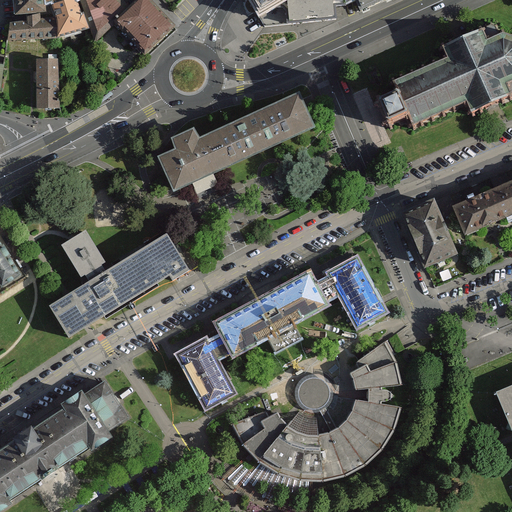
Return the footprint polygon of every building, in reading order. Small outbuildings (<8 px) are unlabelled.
[(18,0),(21,26),(13,26),(13,49),(66,46),(65,23),(50,25),(48,0),(18,0)] [(177,30),(148,0),(146,0),(115,29),(144,60),(177,30)] [(268,24),(286,25),(285,0),(239,0),(236,6),(250,33),(267,30),(268,24)] [(344,4),(352,0),(285,0),(286,25),(334,22),(334,4),(344,4)] [(353,0),(360,15),(392,0),(353,0)] [(448,57),(394,80),(399,92),(380,99),(390,121),(408,114),(413,123),(467,100),(472,113),(511,96),(507,84),(511,81),(511,35),(505,34),(488,41),(482,27),(442,44),(448,57)] [(63,59),(39,59),(38,107),(61,107),(63,59)] [(175,155),(155,164),(172,201),(195,191),(200,202),(222,193),(216,181),(315,136),(299,99),(198,145),(194,135),(170,145),(175,155)] [(511,185),(493,193),(508,223),(511,220),(511,185)] [(493,193),(452,212),(465,242),(508,223),(493,193)] [(458,261),(433,203),(402,216),(425,276),(458,261)] [(65,290),(45,301),(52,313),(68,339),(90,325),(169,277),(173,284),(188,275),(190,273),(164,230),(106,266),(83,228),(61,241),(84,278),(65,290)] [(0,284),(2,287),(23,273),(0,237),(0,284)] [(221,326),(177,349),(207,408),(237,393),(218,355),(263,332),(273,352),(304,336),(295,317),(342,293),(359,325),(387,311),(356,253),(314,275),(311,269),(217,318),(221,326)] [(266,411),(256,415),(232,424),(243,445),(258,461),(279,474),(302,480),(323,481),(346,475),(366,463),(382,448),(394,428),(401,408),(381,404),(381,401),(387,401),(391,398),(393,396),(391,393),(386,390),(381,390),(381,387),(403,384),(397,361),(386,341),(357,362),(359,368),(350,373),(354,379),(356,390),(369,389),(368,402),(355,400),(353,410),(347,420),(338,428),(326,407),(327,406),(329,404),(331,401),(332,397),(333,394),(333,390),(332,386),(331,383),(329,380),(326,377),(323,375),(318,373),(315,373),(310,373),(305,374),(301,377),(298,380),(296,384),(295,387),(295,392),(295,395),(296,400),(298,403),(300,406),(304,410),(308,411),(311,411),(315,411),(321,411),(331,431),(319,435),(316,415),(312,415),(307,415),(303,413),(300,410),(287,426),(280,417),(278,413),(269,417),(266,411)] [(107,430),(128,416),(103,379),(83,392),(79,387),(56,402),(60,408),(30,428),(26,422),(6,435),(10,441),(0,447),(0,507),(9,502),(6,497),(85,444),(88,449),(110,434),(107,430)] [(511,382),(494,389),(510,430),(511,429),(511,382)]
